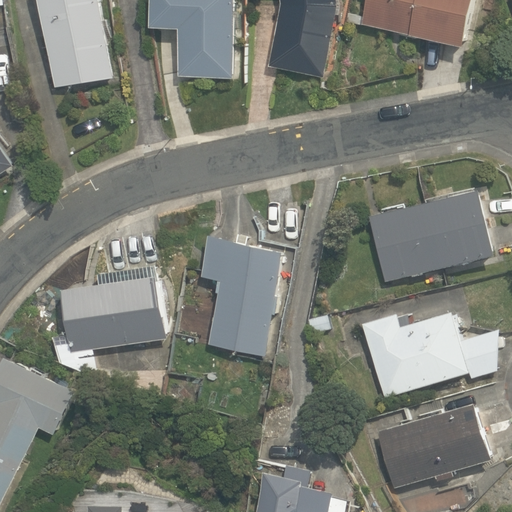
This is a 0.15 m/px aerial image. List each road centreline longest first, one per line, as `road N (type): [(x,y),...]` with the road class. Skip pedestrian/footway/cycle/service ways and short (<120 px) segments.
road 1 (residential): [(0,285),(86,215),(142,187),(511,107)]
road 2 (unknown): [(142,187),(117,0)]
